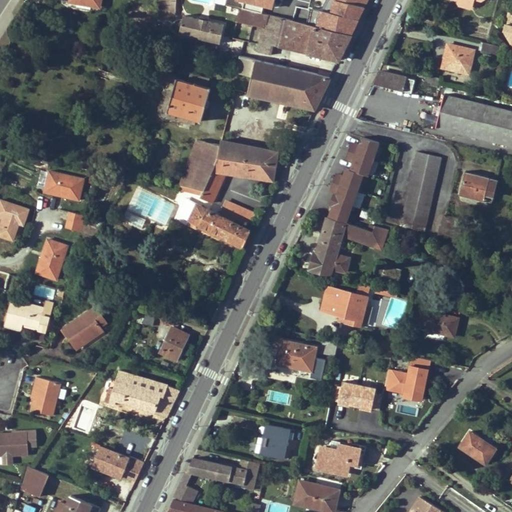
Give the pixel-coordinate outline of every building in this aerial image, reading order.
[(158,0),(157,9),(176,10),(176,0),(158,0)] [(313,0),(312,8),(310,7),(307,23),(350,34),(365,3),(352,0),(313,0)] [(260,41),(284,47),(288,32),(283,31),(286,18),(241,7),(237,20),(263,27),(260,41)] [(220,40),(225,20),(183,12),(179,32),(220,40)] [(288,32),(284,47),(338,60),(350,34),(307,23),(286,18),(283,31),(288,32)] [(505,56),(507,48),(485,42),(482,50),(505,56)] [(449,44),(445,60),(450,62),(449,66),(457,68),(457,70),(470,73),(475,50),(449,44)] [(240,55),(236,72),(252,75),(256,59),(240,55)] [(280,65),(256,59),(252,75),(247,94),(298,105),(313,73),(280,65)] [(431,60),(431,70),(439,71),(440,60),(431,60)] [(443,67),(457,70),(457,68),(449,66),(450,62),(445,60),(443,67)] [(390,87),(390,88),(412,92),(415,79),(379,70),(373,83),(390,87)] [(314,109),(330,76),(313,73),(298,105),(314,109)] [(437,86),(439,78),(427,75),(425,83),(437,86)] [(167,111),(201,121),(210,88),(176,78),(167,111)] [(511,110),(444,94),(437,127),(511,144),(511,110)] [(338,192),(337,195),(334,204),(330,216),(347,222),(364,174),(369,175),(380,143),(362,137),(360,145),(357,153),(354,162),(351,169),(347,168),(344,176),(341,184),(338,192)] [(220,144),(196,140),(179,185),(203,189),(218,156),(276,164),(279,151),(221,139),(220,144)] [(360,145),(353,143),(350,150),(357,153),(360,145)] [(354,162),(357,153),(350,150),(347,159),(354,162)] [(425,230),(442,157),(418,151),(400,229),(406,230),(407,226),(425,230)] [(203,189),(201,193),(200,196),(213,202),(219,191),(216,190),(219,183),(221,183),(226,173),(273,180),(276,164),(218,156),(203,189)] [(43,190),(80,200),(86,176),(48,167),(43,190)] [(466,172),(460,192),(485,198),(490,178),(466,172)] [(344,176),(337,174),(334,182),(341,184),(344,176)] [(484,201),(492,203),(494,192),(498,180),(490,178),(485,198),(484,201)] [(338,192),(341,184),(334,182),(331,190),(338,192)] [(178,189),(201,193),(203,189),(179,185),(178,189)] [(353,205),(360,207),(364,192),(358,190),(353,205)] [(460,195),(484,201),(485,198),(460,192),(460,195)] [(225,198),(221,207),(251,219),(254,210),(225,198)] [(23,225),(29,209),(1,199),(0,201),(0,216),(3,217),(0,225),(0,235),(13,240),(19,223),(23,225)] [(189,220),(197,203),(190,200),(182,216),(189,220)] [(251,230),(197,203),(189,220),(243,246),(251,230)] [(68,210),(65,227),(82,230),(85,213),(68,210)] [(454,238),(459,218),(444,215),(440,235),(454,238)] [(94,239),(100,219),(86,216),(81,236),(94,239)] [(371,241),(383,245),(389,229),(375,225),(374,231),(347,222),(347,223),(328,217),(318,250),(337,255),(341,244),(343,236),(347,237),(370,245),(371,241)] [(57,280),(70,243),(46,235),(34,272),(57,280)] [(311,271),(331,276),(333,269),(347,272),(350,258),(337,255),(318,250),(311,271)] [(398,285),(402,270),(386,266),(383,281),(398,285)] [(54,299),(55,288),(35,285),(34,296),(54,299)] [(361,326),(369,297),(329,287),(322,310),(342,315),(340,320),(361,326)] [(378,287),(376,292),(391,296),(392,291),(378,287)] [(46,332),(50,317),(42,315),(44,307),(27,302),(26,307),(10,303),(4,325),(21,329),(22,325),(22,322),(39,327),(38,330),(46,332)] [(63,328),(74,344),(84,338),(87,342),(104,331),(101,327),(108,322),(96,305),(63,328)] [(423,309),(419,327),(426,329),(448,334),(455,336),(460,318),(423,309)] [(153,326),(155,317),(139,313),(137,322),(153,326)] [(189,335),(172,327),(160,352),(177,360),(189,335)] [(77,349),(87,342),(84,338),(74,344),(77,349)] [(312,370),(317,347),(283,340),(278,363),(312,370)] [(335,356),(338,343),(324,340),(321,352),(335,356)] [(410,355),(408,369),(387,366),(384,390),(425,396),(430,357),(410,355)] [(166,417),(179,390),(168,385),(120,370),(114,389),(109,388),(105,401),(116,405),(117,399),(155,410),(154,414),(166,417)] [(34,386),(37,386),(34,399),(31,410),(48,414),(52,416),(61,383),(36,377),(34,386)] [(262,423),(255,452),(264,453),(285,458),(291,429),(262,423)] [(486,465),(497,448),(471,431),(461,446),(477,456),(475,458),(486,465)] [(0,455),(28,455),(28,432),(0,433),(0,455)] [(321,448),(317,467),(347,474),(350,462),(358,463),(361,448),(340,444),(332,443),(331,450),(321,448)] [(128,464),(130,458),(101,445),(93,466),(122,478),(123,476),(128,464)] [(202,474),(252,485),(255,472),(234,467),(234,465),(224,463),(223,464),(206,460),(202,474)] [(128,464),(123,476),(136,481),(141,469),(128,464)] [(28,466),(25,476),(44,484),(48,475),(33,468),(28,466)] [(195,472),(188,471),(181,484),(192,486),(201,488),(190,482),(195,472)] [(39,497),(44,484),(25,476),(23,482),(21,489),(39,497)] [(339,489),(300,480),(295,503),(314,507),(314,504),(335,509),(339,489)] [(181,484),(175,498),(185,500),(192,486),(181,484)] [(64,511),(97,511),(100,507),(71,495),(68,504),(64,511)] [(167,511),(227,511),(174,499),(167,511)] [(55,511),(64,511),(68,504),(61,501),(55,511)]
